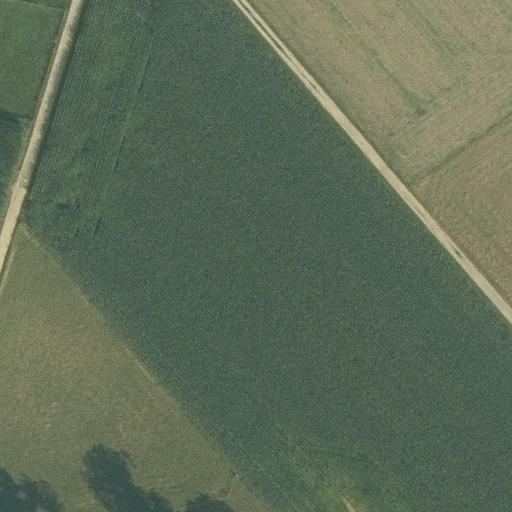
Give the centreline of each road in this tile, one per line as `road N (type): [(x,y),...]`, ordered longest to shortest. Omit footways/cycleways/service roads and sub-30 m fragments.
road 1 (track): [(234,0),(511,324)]
road 2 (track): [(0,265),(79,0)]
